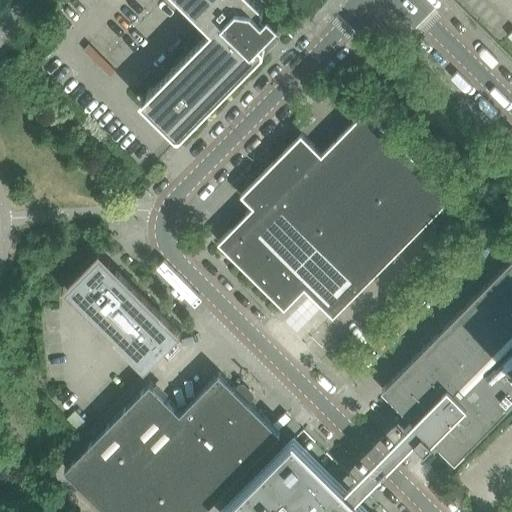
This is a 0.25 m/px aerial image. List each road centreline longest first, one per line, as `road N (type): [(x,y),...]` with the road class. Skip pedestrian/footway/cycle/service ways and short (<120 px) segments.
road 1 (unclassified): [(428,511),(165,251),(159,232),(170,193),(370,0)]
road 2 (unknown): [(165,215),(99,254),(73,283),(76,322),(109,368)]
road 3 (unclassified): [(511,106),(403,0)]
